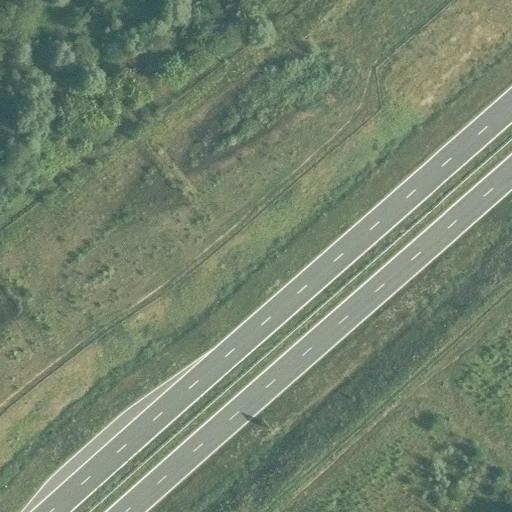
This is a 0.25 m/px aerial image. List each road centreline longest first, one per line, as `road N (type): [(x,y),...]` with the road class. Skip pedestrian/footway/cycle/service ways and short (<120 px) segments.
road 1 (trunk): [(511,104),(50,511)]
road 2 (trunk): [(124,511),(511,168)]
